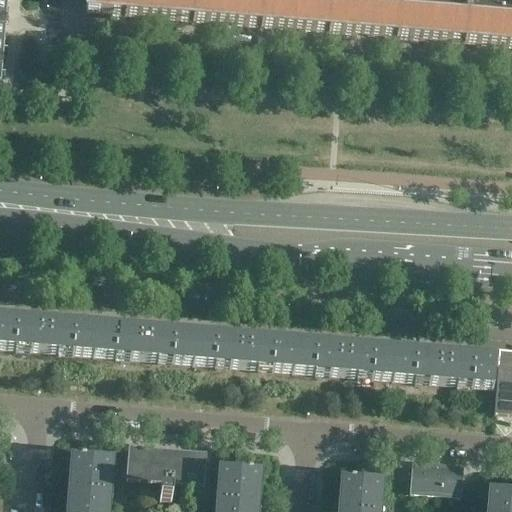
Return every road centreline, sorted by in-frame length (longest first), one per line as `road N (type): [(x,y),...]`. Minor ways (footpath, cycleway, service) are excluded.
road 1 (residential): [(0,293),(511,340)]
road 2 (residential): [(55,0),(55,41),(84,56),(511,91)]
road 3 (secondary): [(190,229),(271,256),(511,277)]
road 4 (secondary): [(511,228),(243,213),(190,229)]
road 5 (residential): [(307,430),(39,408)]
road 6 (residential): [(511,447),(307,430)]
road 7 (secondary): [(190,229),(0,206)]
